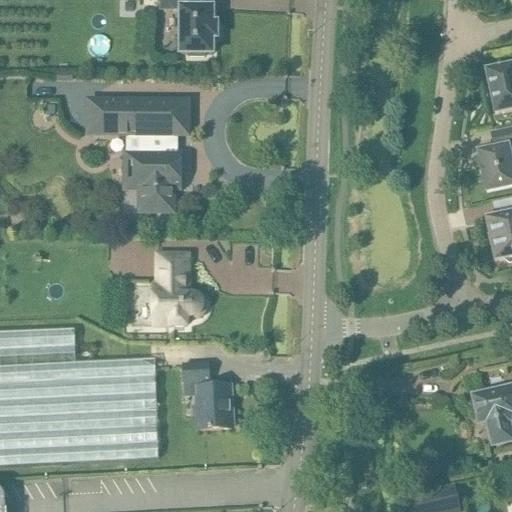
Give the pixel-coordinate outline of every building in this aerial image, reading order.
[(160,0),(160,11),(180,11),(180,56),(188,56),(188,59),(204,59),(204,56),(212,56),(212,41),(216,41),(216,26),(212,26),(212,10),(188,10),(188,6),(192,6),(192,0),(160,0)] [(495,117),(511,113),(511,68),(485,74),(495,117)] [(187,137),(188,103),(86,102),(86,136),(139,137),(139,156),(124,156),(124,190),(139,190),(139,214),(173,214),(173,178),(179,178),(179,156),(173,156),(173,137),(187,137)] [(511,171),(507,150),(511,149),(511,131),(491,136),(494,152),(478,155),(486,195),(511,188),(511,171)] [(511,215),(487,221),(496,262),(506,260),(509,263),(511,262),(511,215)] [(188,283),(188,257),(158,257),(158,287),(154,287),(154,328),(186,328),(186,320),(193,320),(194,320),(196,319),(198,318),(200,316),(201,315),(203,313),(203,311),(204,309),(204,307),(204,306),(203,304),(203,302),(202,301),(200,299),(198,297),(197,296),(195,296),(192,295),(187,295),(187,283),(188,283)] [(231,387),(211,389),(209,365),(182,366),(184,400),(196,400),(197,432),(234,430),(231,387)] [(511,388),(474,397),(480,423),(487,421),(493,446),(511,441),(511,438),(509,423),(511,417),(511,388)] [(460,511),(454,486),(412,496),(415,511),(460,511)]
